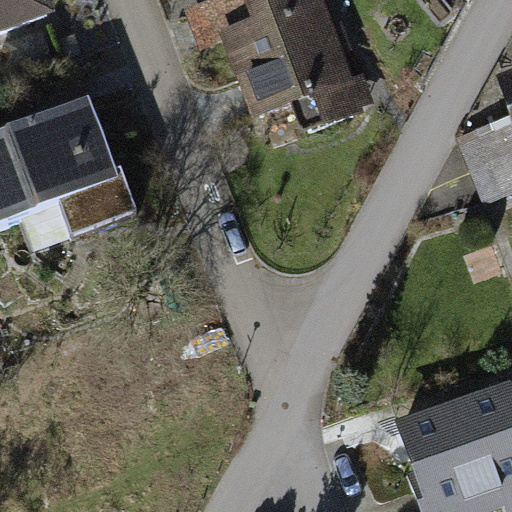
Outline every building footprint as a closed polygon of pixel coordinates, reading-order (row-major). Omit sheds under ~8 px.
[(0,0),(0,42),(57,21),(49,0),(0,0)] [(258,0),(219,0),(186,12),(201,54),(225,46),(254,125),(315,103),(326,133),(366,118),(364,112),(375,108),(364,78),(354,81),(346,58),(355,55),(345,26),(335,29),(324,0),(266,0),(259,3),(258,0)] [(505,122),(452,146),(486,221),(511,208),(511,78),(489,88),(505,122)] [(92,108),(0,140),(0,233),(22,226),(34,258),(139,219),(123,176),(117,178),(92,108)] [(511,511),(511,387),(398,428),(416,478),(409,480),(420,511),(511,511)]
